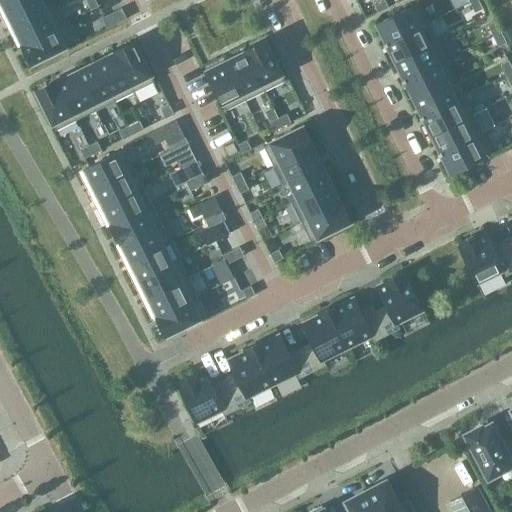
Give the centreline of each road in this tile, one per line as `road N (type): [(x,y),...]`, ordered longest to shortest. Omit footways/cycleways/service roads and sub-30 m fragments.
road 1 (residential): [(231,511),(511,366)]
road 2 (residential): [(392,239),(145,365)]
road 3 (residential): [(274,0),(392,239)]
road 4 (residential): [(440,216),(331,0)]
